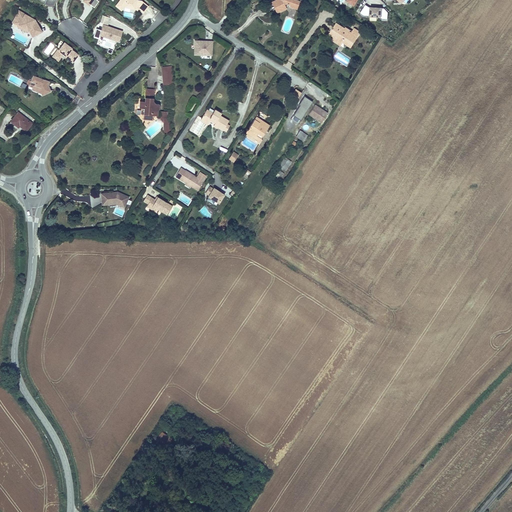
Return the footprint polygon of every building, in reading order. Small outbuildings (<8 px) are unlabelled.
[(148,4),(142,0),(117,0),(115,4),(120,8),(123,4),(134,7),(136,5),(137,6),(143,10),(148,4)] [(279,11),(274,0),(270,2),(275,13),(279,11)] [(275,0),(274,0),(279,11),(286,8),(284,4),(286,3),(289,4),(290,7),(294,8),(295,5),(299,6),(300,1),(297,0),(275,0)] [(389,19),(389,12),(385,8),(371,7),(366,4),(361,13),(365,15),(382,16),(382,18),(389,19)] [(32,19),(23,12),(22,14),(16,10),(12,16),(16,19),(17,23),(28,31),(29,31),(32,36),(35,34),(36,32),(38,32),(40,30),(34,22),(33,22),(31,20),(32,19)] [(109,25),(112,18),(103,15),(100,22),(109,25)] [(16,19),(12,16),(10,19),(14,22),(14,24),(27,33),(29,31),(28,31),(17,23),(16,19)] [(337,22),(333,28),(336,30),(333,34),(338,37),(336,41),(342,44),(343,43),(344,41),(352,46),(359,35),(353,32),(337,22)] [(119,41),(123,31),(103,25),(102,30),(100,35),(119,41)] [(355,27),(353,32),(359,35),(362,31),(355,27)] [(100,35),(102,30),(96,28),(94,36),(99,38),(100,35)] [(336,30),(333,28),(329,34),(333,37),(330,42),(340,48),(342,44),(336,41),(338,37),(333,34),(336,30)] [(213,40),(195,39),(194,55),(212,55),(213,40)] [(67,55),(66,56),(73,62),(78,54),(72,49),(72,48),(65,42),(59,50),(58,49),(55,54),(60,58),(62,56),(64,53),(67,55)] [(161,67),(162,75),(171,74),(171,66),(161,67)] [(40,87),(42,91),(42,92),(51,88),(48,82),(49,79),(34,73),(30,84),(33,85),(40,87)] [(171,74),(162,75),(163,84),(172,84),(171,74)] [(298,98),(301,92),(295,88),(292,94),(298,98)] [(144,120),(153,121),(154,116),(159,117),(159,112),(161,110),(161,106),(160,105),(158,105),(154,102),(156,90),(147,89),(146,102),(140,102),(139,108),(142,108),(141,115),(145,115),(144,120)] [(309,114),(314,105),(303,98),(297,107),(309,114)] [(327,113),(314,105),(309,114),(321,122),(327,113)] [(229,121),(220,115),(222,112),(216,109),(213,113),(207,109),(202,118),(208,122),(211,119),(216,122),(214,124),(223,130),(227,124),(229,121)] [(33,121),(19,111),(13,120),(20,126),(21,125),(28,129),(33,121)] [(255,116),(245,132),(259,141),(269,126),(255,116)] [(289,133),(295,137),(300,130),(294,126),(289,133)] [(300,130),(295,137),(303,142),(308,135),(300,130)] [(234,162),(238,156),(233,152),(228,159),(234,162)] [(284,157),(278,166),(285,170),(290,162),(284,157)] [(204,181),(186,170),(181,179),(187,183),(187,182),(192,185),(192,186),(198,190),(204,181)] [(220,203),(225,195),(215,188),(214,189),(210,186),(206,193),(210,195),(209,196),(220,203)] [(129,196),(117,192),(102,193),(103,204),(109,203),(108,201),(115,200),(115,203),(124,206),(129,196)] [(172,206),(158,197),(156,200),(155,199),(148,195),(143,201),(148,204),(147,206),(155,212),(157,209),(167,215),(172,206)] [(166,447),(169,443),(162,439),(165,435),(161,432),(156,441),(166,447)] [(162,439),(169,443),(172,439),(165,435),(162,439)]
